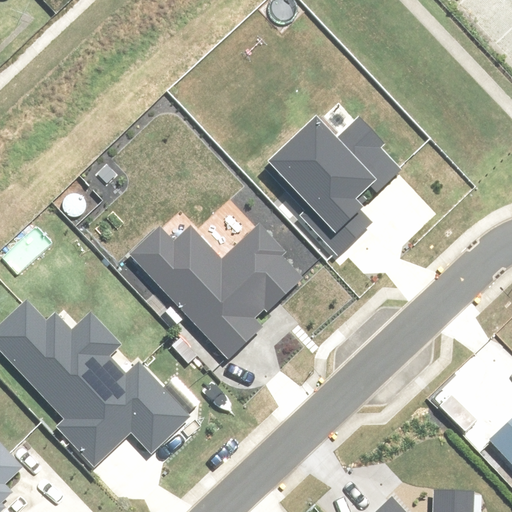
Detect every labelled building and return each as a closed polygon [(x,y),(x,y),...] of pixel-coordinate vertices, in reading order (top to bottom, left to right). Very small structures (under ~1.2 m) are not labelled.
[(372,197),(397,175),(356,131),(336,150),(313,126),(266,169),(295,200),(286,208),(333,259),(365,228),(345,207),(365,189),(372,197)] [(157,232),(126,260),(219,359),(299,285),(251,234),(221,262),(193,233),(174,250),(157,232)] [(23,305),(0,327),(0,355),(62,422),(54,429),(91,468),(128,433),(147,454),(184,420),(139,372),(124,387),(102,363),(117,349),(91,321),(73,338),(57,322),(47,331),(23,305)] [(511,420),(489,443),(511,467),(511,420)] [(0,511),(8,511),(20,501),(8,489),(29,470),(0,439),(0,511)] [(396,511),(388,503),(378,511),(474,511),(474,499),(435,498),(434,511),(396,511)]
